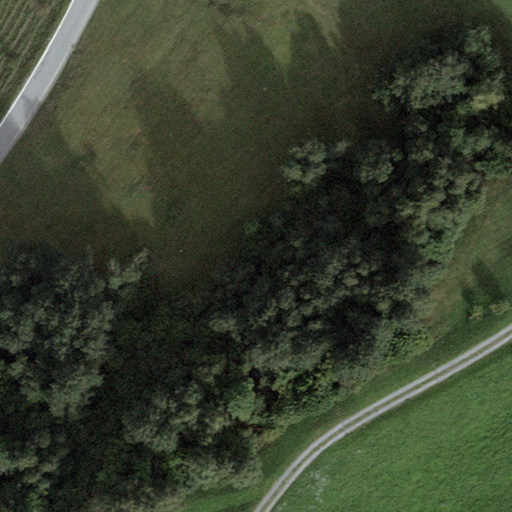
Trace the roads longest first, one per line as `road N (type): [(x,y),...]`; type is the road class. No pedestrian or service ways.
road 1 (track): [(271,511),(313,455),(511,329)]
road 2 (unclassified): [(0,140),(84,0)]
